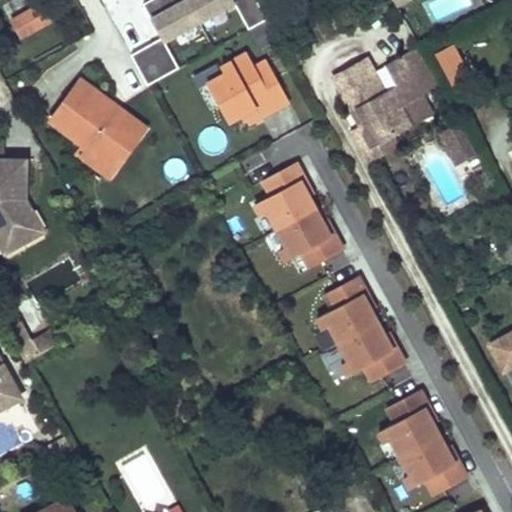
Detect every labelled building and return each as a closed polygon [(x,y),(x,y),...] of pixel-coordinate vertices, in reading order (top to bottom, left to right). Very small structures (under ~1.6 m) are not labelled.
[(128,44),(146,77),(175,61),(166,45),(237,7),(244,20),(261,11),(255,0),(150,0),(142,4),(155,29),(128,44)] [(43,4),(12,23),(21,39),(53,19),(43,4)] [(404,50),(424,87),(441,78),(422,43),(421,41),(404,50)] [(453,42),(433,51),(449,85),(469,76),(453,42)] [(369,51),(334,69),(354,106),(363,100),(371,115),(366,127),(373,140),(413,119),(402,99),(424,87),(404,50),(387,59),(397,79),(388,84),(369,51)] [(258,113),(263,121),(291,105),(282,87),(271,93),(251,57),(216,76),(221,84),(212,89),(232,127),(245,120),(258,113)] [(221,84),(216,76),(207,81),(212,89),(221,84)] [(84,86),(53,127),(86,152),(118,175),(143,142),(106,115),(113,108),(84,86)] [(397,134),(437,112),(424,87),(402,99),(413,119),(373,140),(366,127),(371,115),(363,100),(354,106),(361,118),(352,123),(369,155),(400,139),(397,134)] [(113,108),(106,115),(143,142),(149,134),(113,108)] [(258,113),(245,120),(250,128),(263,121),(258,113)] [(86,152),(79,161),(111,185),(118,175),(86,152)] [(6,162),(0,161),(0,241),(9,237),(15,247),(44,232),(33,210),(16,208),(17,197),(28,198),(30,164),(6,162)] [(302,251),(310,267),(343,249),(297,162),(263,180),(269,190),(252,199),(257,208),(266,203),(290,247),(281,251),(285,260),(302,251)] [(28,198),(17,197),(16,208),(33,210),(28,198)] [(9,237),(0,241),(0,245),(4,253),(15,247),(9,237)] [(364,365),(372,380),(405,362),(358,275),(325,293),(330,303),(314,312),(318,321),(327,316),(351,360),(342,364),(347,373),(364,365)] [(511,328),(490,341),(511,380),(511,328)] [(0,409),(21,398),(2,364),(0,365),(0,375),(8,389),(0,397),(0,409)] [(425,478),(433,493),(467,475),(420,388),(386,406),(392,416),(375,425),(380,434),(389,429),(413,473),(404,477),(408,486),(425,478)] [(70,448),(63,435),(42,447),(49,460),(70,448)] [(70,448),(49,460),(55,475),(78,462),(70,448)] [(72,511),(64,497),(36,511),(72,511)] [(329,511),(325,501),(305,511),(329,511)] [(167,511),(182,511),(180,502),(166,506),(167,511)]
